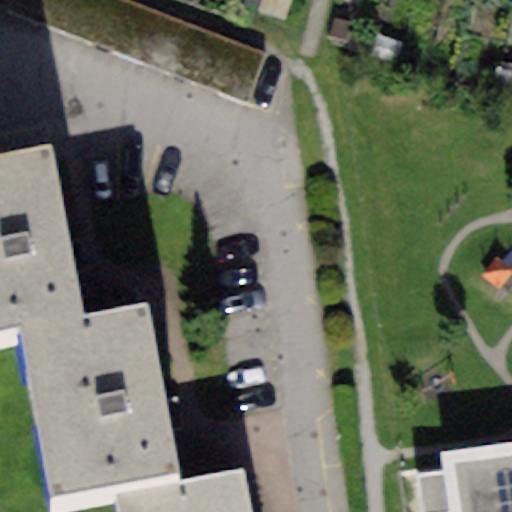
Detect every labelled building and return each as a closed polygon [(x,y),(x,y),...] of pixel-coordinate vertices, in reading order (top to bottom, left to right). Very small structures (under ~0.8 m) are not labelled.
[(118,0),(0,0),(0,10),(242,106),(261,58),(118,0)] [(51,159),(0,168),(0,341),(23,337),(82,326),(51,159)] [(149,313),(82,326),(23,337),(56,510),(115,501),(182,488),(149,313)] [(511,511),(511,449),(444,459),(445,472),(415,476),(420,511),(511,511)] [(182,488),(115,501),(116,511),(248,511),(242,476),(182,488)]
